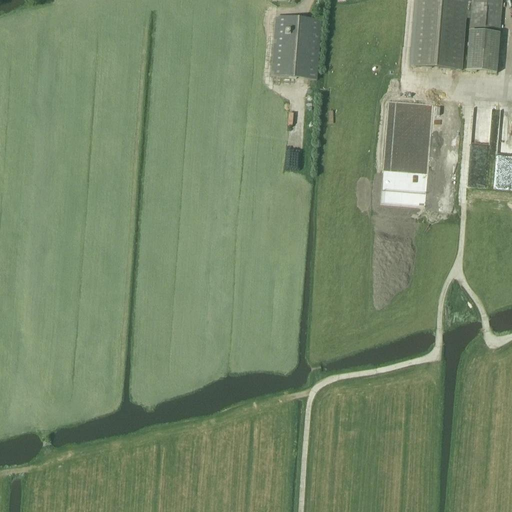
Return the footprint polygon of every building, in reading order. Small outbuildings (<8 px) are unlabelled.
[(415,0),(410,67),(460,71),(465,12),(470,13),(471,5),(465,5),(465,0),(415,0)] [(501,0),(471,0),(471,5),(470,13),(469,28),(499,31),(501,0)] [(316,81),(321,21),(276,18),(271,77),(316,81)] [(496,74),(499,34),(469,31),(466,72),(496,74)] [(395,115),(381,207),(432,214),(441,120),(395,115)]
